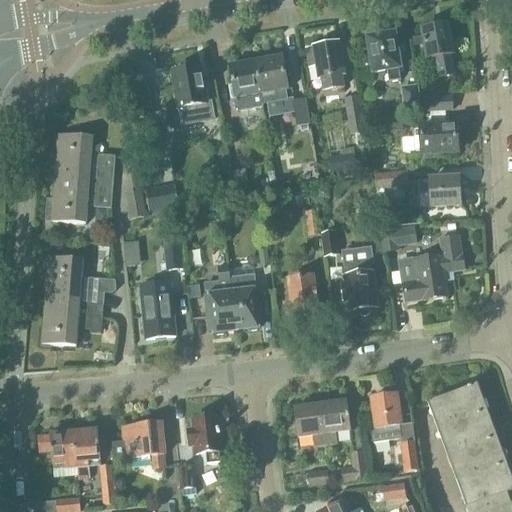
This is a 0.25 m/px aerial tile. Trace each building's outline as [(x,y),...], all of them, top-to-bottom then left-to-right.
[(453,57),(447,27),(421,32),(427,61),(435,60),(439,79),(453,77),(450,57),(453,57)] [(372,37),(370,41),(367,41),(373,75),(386,72),(389,84),(401,82),(399,70),(400,70),(393,36),(382,38),(380,36),(372,37)] [(314,50),(315,52),(308,53),(311,68),(318,67),(321,82),(323,81),(325,94),(343,91),(341,79),(344,78),(338,46),(314,50)] [(283,60),(256,64),(262,97),(261,98),(262,106),(287,101),(285,93),(288,93),(286,80),(291,79),(289,67),(284,68),(283,60)] [(261,98),(262,97),(256,64),(256,61),(244,63),(244,66),(229,69),(233,88),(229,89),(231,102),(235,101),(237,114),(263,110),(261,98)] [(199,71),(173,76),(179,112),(182,128),(213,122),(210,102),(205,103),(199,71)] [(418,107),(415,88),(402,90),(405,109),(418,107)] [(351,137),(365,135),(359,99),(345,102),(351,137)] [(451,100),(423,101),(424,114),(452,113),(451,100)] [(310,126),(305,101),(293,103),(298,128),(310,126)] [(401,120),(381,122),(382,134),(402,132),(401,120)] [(416,155),(422,154),(422,162),(436,162),(435,156),(458,155),(458,152),(460,151),(460,141),(457,140),(456,129),(421,130),(421,132),(415,132),(416,155)] [(89,169),(90,157),(91,140),(57,138),(53,181),(88,183),(89,169)] [(102,170),(114,171),(115,159),(103,158),(102,170)] [(339,159),(326,161),(330,181),(343,179),(339,159)] [(248,197),(243,172),(232,174),(236,199),(248,197)] [(407,174),(374,177),(375,190),(408,188),(407,174)] [(88,183),(53,181),(52,202),(46,201),(44,224),(50,224),(84,227),(86,209),(87,196),(88,183)] [(430,183),(417,184),(418,196),(430,196),(431,209),(460,208),(458,181),(430,182),(430,183)] [(223,205),(234,203),(233,193),(231,184),(219,186),(223,205)] [(146,193),(150,218),(177,214),(173,188),(146,193)] [(145,218),(140,194),(126,197),(130,221),(145,218)] [(100,197),(99,210),(110,211),(111,198),(100,197)] [(320,237),(317,214),(305,215),(308,239),(320,237)] [(394,233),(394,232),(382,234),(385,254),(396,253),(396,248),(415,245),(413,230),(394,233)] [(335,235),(321,236),(324,260),(338,258),(335,235)] [(464,272),(462,258),(459,237),(442,240),(444,257),(413,262),(416,285),(403,287),(405,305),(446,299),(444,282),(448,282),(447,274),(464,272)] [(182,271),(179,239),(163,241),(166,273),(182,271)] [(80,294),(81,280),(82,262),(47,260),(44,303),(79,306),(80,294)] [(349,314),(357,312),(357,314),(357,315),(358,316),(359,317),(360,318),(362,318),(363,319),(364,319),(366,318),(367,318),(368,317),(369,316),(369,314),(370,313),(370,312),(370,310),(376,309),(371,276),(369,277),(368,265),(348,268),(350,279),(344,279),(345,288),(342,288),(344,304),(347,303),(349,314)] [(226,334),(237,332),(232,297),(230,280),(228,267),(217,269),(219,283),(205,285),(207,299),(211,335),(214,335),(217,337),(224,336),(226,334)] [(230,280),(232,297),(237,332),(248,331),(251,333),(258,332),(259,330),(260,330),(256,294),(254,277),(230,280)] [(289,282),(292,304),(285,305),(287,320),(294,319),(294,321),(318,318),(313,279),(289,282)] [(115,282),(105,282),(104,296),(112,296),(115,293),(115,282)] [(176,339),(170,284),(139,288),(145,342),(176,339)] [(79,306),(44,303),(41,347),(75,349),(77,331),(78,319),(79,306)] [(101,333),(102,321),(90,320),(89,332),(101,333)] [(466,511),(481,511),(510,501),(508,496),(511,494),(511,481),(477,387),(432,404),(471,509),(466,511)] [(369,432),(371,446),(401,441),(399,428),(401,428),(396,397),(371,400),(375,432),(369,432)] [(320,407),(324,437),(325,449),(337,447),(335,435),(350,433),(346,403),(320,407)] [(325,449),(324,437),(320,407),(293,410),(297,440),(312,438),(314,450),(325,449)] [(207,467),(220,466),(219,454),(221,454),(217,420),(212,421),(210,418),(201,419),(198,422),(192,423),(193,433),(189,433),(190,449),(193,448),(194,457),(206,456),(207,467)] [(135,429),(122,431),(125,461),(152,458),(153,471),(165,470),(164,457),(166,457),(162,426),(135,429)] [(73,435),(77,477),(78,483),(90,482),(88,465),(100,464),(97,432),(73,435)] [(53,480),(77,477),(73,435),(50,437),(38,439),(39,456),(51,455),(53,480)] [(417,472),(414,453),(402,455),(405,474),(417,472)] [(367,482),(363,454),(350,456),(352,470),(341,471),(343,485),(367,482)] [(99,468),(101,489),(114,488),(112,466),(99,468)] [(194,469),(178,471),(181,492),(196,491),(194,469)] [(327,474),(307,477),(309,489),(328,487),(327,474)] [(404,487),(381,490),(383,504),(406,501),(404,487)] [(510,501),(481,511),(511,511),(511,506),(511,507),(510,501)] [(77,511),(76,502),(55,504),(55,511),(77,511)]
